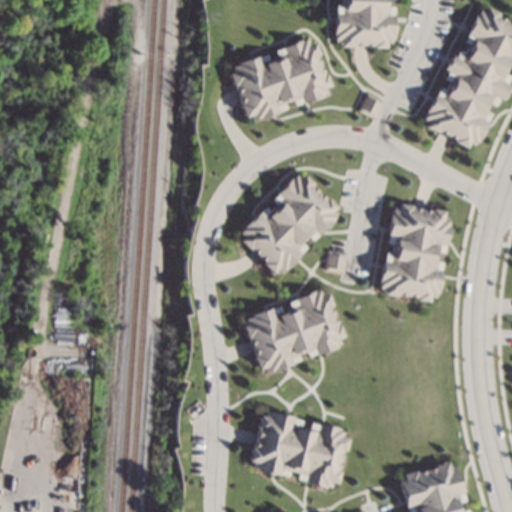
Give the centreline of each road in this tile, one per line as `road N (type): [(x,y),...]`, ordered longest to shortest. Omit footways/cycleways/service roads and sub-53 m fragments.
road 1 (residential): [(218,511),(202,265),(228,187),(281,146),(388,146),(498,202)]
road 2 (tertiary): [(510,511),(483,399),(479,343),(480,284),(511,171)]
